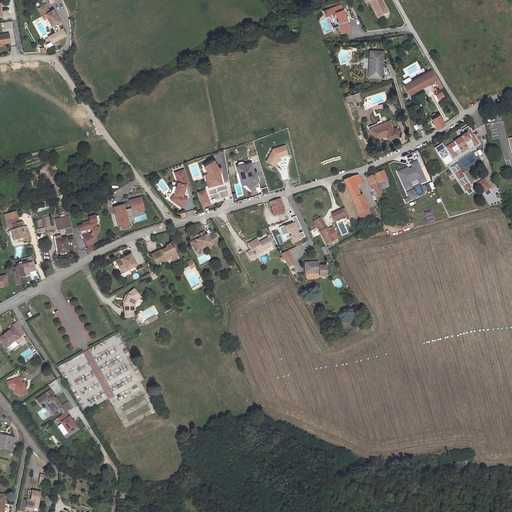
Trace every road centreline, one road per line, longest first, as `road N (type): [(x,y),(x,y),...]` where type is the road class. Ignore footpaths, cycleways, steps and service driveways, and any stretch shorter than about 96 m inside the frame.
road 1 (unclassified): [(511,93),(356,171),(172,225)]
road 2 (residential): [(172,225),(58,64),(39,56),(0,59)]
road 3 (unclassified): [(172,225),(123,241),(0,308)]
